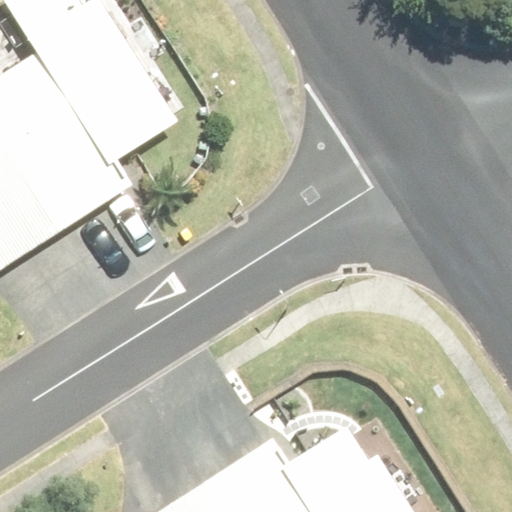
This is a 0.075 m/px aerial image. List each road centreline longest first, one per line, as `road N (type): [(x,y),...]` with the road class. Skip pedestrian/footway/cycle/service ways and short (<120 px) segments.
road 1 (residential): [(0,432),(431,160)]
road 2 (residential): [(329,0),(431,160)]
road 3 (residential): [(431,160),(511,287)]
